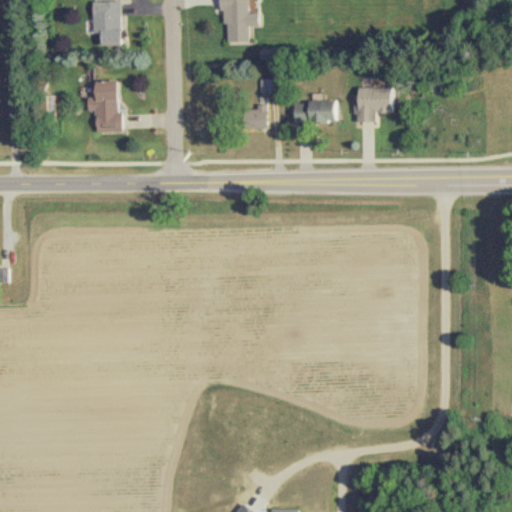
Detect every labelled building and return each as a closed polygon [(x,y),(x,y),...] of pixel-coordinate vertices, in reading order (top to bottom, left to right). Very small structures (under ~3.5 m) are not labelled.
[(127,46),(128,1),(98,0),(98,33),(109,33),(109,45),(127,46)] [(235,42),(256,42),(256,27),(266,27),(266,13),(255,13),(254,0),(228,0),(229,24),(234,24),(235,42)] [(263,93),(279,93),(279,79),(264,79),(263,93)] [(103,131),(131,132),(132,112),(126,112),(126,82),(98,81),(98,97),(94,97),(93,110),(103,110),(103,131)] [(403,113),(403,89),(365,88),(365,105),(360,105),(360,114),(365,114),(365,122),(384,123),(385,113),(403,113)] [(298,103),(298,122),(346,121),(346,102),(298,103)]
